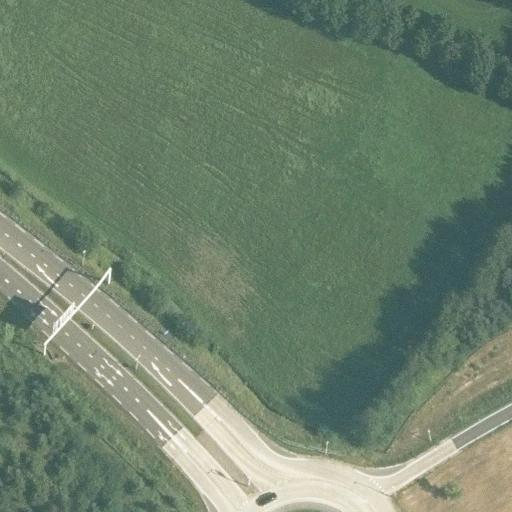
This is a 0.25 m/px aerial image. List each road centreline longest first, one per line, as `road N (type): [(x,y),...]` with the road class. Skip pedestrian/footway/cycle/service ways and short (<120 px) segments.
road 1 (primary): [(204,407),(0,235)]
road 2 (primary): [(0,276),(171,438)]
road 3 (primary): [(370,493),(340,473),(278,466),(204,407)]
road 4 (trunk): [(511,413),(370,493)]
road 5 (primary): [(288,491),(255,472),(204,407)]
